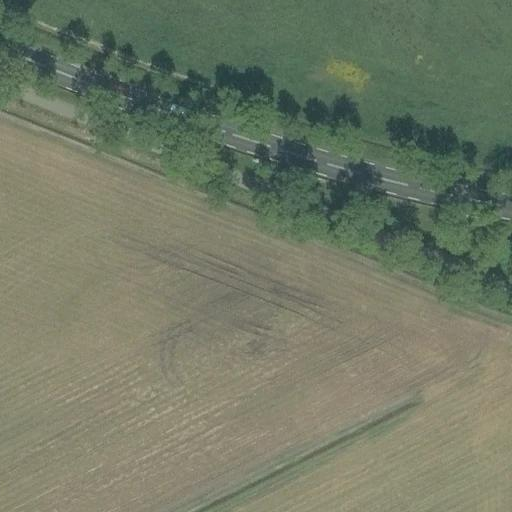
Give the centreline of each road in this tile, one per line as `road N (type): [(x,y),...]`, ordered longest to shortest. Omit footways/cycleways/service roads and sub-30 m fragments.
road 1 (unclassified): [(511,289),(0,83)]
road 2 (primary): [(0,47),(230,141),(511,210)]
